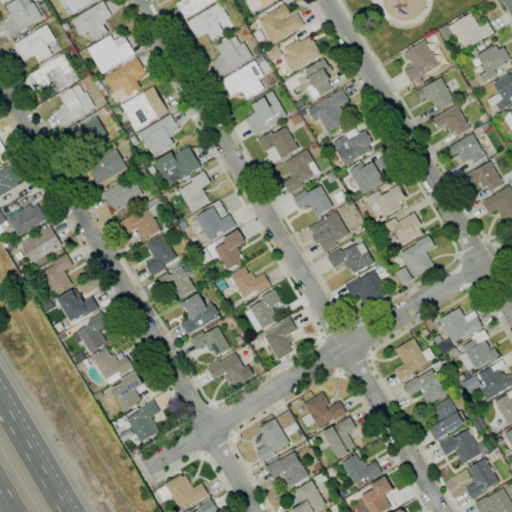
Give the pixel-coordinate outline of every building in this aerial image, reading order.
[(10,37),(1,22),(8,18),(7,16),(11,14),(6,6),(15,0),(30,0),(32,3),(33,3),(42,18),(10,37)] [(97,0),(74,14),(68,4),(63,8),(58,0),(97,0)] [(216,0),(186,19),(177,4),(183,0),(216,0)] [(252,14),(245,2),(248,0),(276,0),(264,8),(263,7),(252,14)] [(95,40),(89,30),(80,36),(71,21),(104,1),(113,16),(105,21),(106,22),(103,24),(108,32),(95,40)] [(212,40),(208,33),(204,35),(203,33),(196,37),(187,22),(220,2),(234,27),(224,33),(225,34),(218,38),(218,37),(212,40)] [(273,44),(266,32),(263,34),(265,38),(259,42),(254,33),(260,30),(261,31),(264,30),(259,20),(262,18),(261,15),(266,12),(268,15),(285,4),(291,14),(284,19),(285,20),(297,13),(304,25),(273,44)] [(465,50),(460,42),(457,44),(452,36),(445,40),(439,30),(447,25),(448,27),(471,13),(479,27),(488,22),(494,32),(465,50)] [(39,62),(35,55),(24,61),(14,45),(47,25),(56,40),(47,45),(53,55),(39,62)] [(102,74),(87,49),(111,35),(114,41),(124,35),(135,54),(102,74)] [(220,77),(211,62),(218,58),(217,56),(221,54),(216,46),(230,38),(231,39),(236,36),(241,45),(244,43),(253,58),(220,77)] [(293,72),(284,57),(288,54),(284,49),(299,40),(300,42),(309,37),(311,41),(313,40),(321,55),(293,72)] [(419,85),(416,79),(411,82),(404,72),(413,67),(405,53),(425,40),(440,65),(420,77),(423,83),(419,85)] [(474,55),(471,50),(478,46),(479,47),(484,44),(486,48),(474,55)] [(272,61),(266,51),(277,45),(282,55),(272,61)] [(483,83),(479,76),(487,71),(477,56),(492,46),(493,47),(496,46),(499,50),(504,47),(511,59),(495,70),(497,74),(483,83)] [(58,92),(52,83),(41,90),(31,74),(43,67),(42,64),(63,51),(80,78),(58,92)] [(116,103),(111,94),(113,93),(104,77),(121,67),(120,65),(135,57),(136,59),(138,57),(147,73),(140,77),(141,79),(137,80),(142,88),(116,103)] [(313,99),(306,87),(313,83),(310,77),(308,78),(304,70),(325,58),(332,69),(327,72),(331,79),(328,80),(333,88),(313,99)] [(266,73),(260,63),(266,60),(272,70),(266,73)] [(248,98),(243,91),(239,93),(238,91),(231,96),(222,80),(255,61),(264,76),(258,79),(264,88),(248,98)] [(511,103),(500,111),(496,104),(491,107),(487,100),(499,93),(494,83),(508,74),(509,75),(511,73),(511,103)] [(441,109),(438,104),(434,106),(432,101),(429,103),(427,99),(426,99),(425,98),(422,100),(416,91),(425,86),(426,86),(441,77),(455,100),(441,109)] [(103,96),(94,81),(98,79),(104,88),(105,87),(108,93),(103,96)] [(63,127),(54,112),(61,108),(60,106),(64,104),(59,96),(79,84),(85,93),(87,92),(96,107),(63,127)] [(136,130),(121,106),(154,86),(168,111),(136,130)] [(328,132),(319,117),(314,120),(308,110),(329,97),(328,95),(336,91),(337,93),(342,90),(348,100),(340,106),(348,120),(328,132)] [(255,136),(245,118),(256,112),(251,105),(265,97),(270,106),(272,105),(266,95),(272,91),(287,117),(255,136)] [(298,111),(295,104),(301,100),(305,106),(298,111)] [(107,113),(104,107),(108,105),(112,111),(107,113)] [(458,136),(455,132),(452,134),(448,128),(446,130),(443,125),(438,127),(433,119),(456,105),(471,129),(458,136)] [(292,117),(290,113),(297,109),(299,113),(292,117)] [(511,131),(503,116),(511,110),(511,131)] [(155,157),(149,147),(147,148),(147,147),(145,148),(143,145),(145,144),(142,140),(141,140),(138,136),(139,135),(138,134),(170,114),(179,130),(173,133),(174,135),(171,137),(175,145),(155,157)] [(83,152),(72,135),(81,130),(79,128),(97,117),(109,136),(83,152)] [(281,158),(274,147),(265,152),(258,139),(271,132),(273,135),(286,127),(298,148),(281,158)] [(346,165),(333,142),(345,135),(344,135),(355,128),(359,134),(366,130),(373,142),(369,145),(372,151),(346,165)] [(473,163),(471,159),(467,161),(464,162),(458,153),(454,155),(449,147),(474,133),(487,156),(473,163)] [(134,145),(130,139),(134,136),(138,142),(134,145)] [(511,145),(506,148),(503,142),(509,139),(511,145)] [(313,150),(310,145),(316,142),(318,147),(313,150)] [(99,185),(87,166),(107,154),(105,150),(114,145),(128,168),(99,185)] [(169,186),(155,162),(172,152),(175,156),(190,147),(202,166),(188,174),(190,177),(185,180),(184,178),(169,186)] [(290,194),(283,182),(292,177),(284,163),(305,151),(307,150),(320,172),(302,183),(304,186),(290,194)] [(363,194),(349,170),(361,163),(364,168),(383,157),(390,170),(381,175),(385,181),(363,194)] [(489,192),(486,187),(484,188),(481,183),(478,185),(475,181),(470,183),(465,175),(475,169),(475,170),(490,162),(503,184),(489,192)] [(0,196),(0,171),(13,164),(22,179),(17,182),(19,185),(0,196)] [(153,178),(148,169),(153,165),(159,175),(153,178)] [(193,212),(180,190),(193,182),(191,179),(204,171),(211,183),(201,188),(209,202),(193,212)] [(114,213),(103,194),(133,176),(144,195),(114,213)] [(316,217),(308,204),(300,209),(293,198),(305,190),(307,193),(320,185),(333,206),(316,217)] [(385,217),(380,208),(373,212),(370,207),(377,203),(376,201),(369,206),(365,199),(379,191),(382,196),(390,191),(389,190),(399,185),(407,198),(399,202),(402,207),(385,217)] [(511,220),(509,222),(504,214),(501,217),(496,209),(489,213),(487,210),(485,211),(483,208),(485,206),(483,203),(510,187),(511,190),(511,220)] [(144,241),(137,228),(127,234),(120,222),(147,207),(145,203),(159,195),(163,202),(156,206),(160,213),(153,217),(161,231),(144,241)] [(19,236),(8,218),(30,205),(32,208),(37,205),(46,219),(19,236)] [(211,241),(209,238),(208,238),(207,236),(206,237),(204,234),(205,233),(201,225),(198,227),(195,220),(197,219),(196,216),(212,206),(220,220),(230,215),(237,226),(224,234),(222,231),(215,235),(217,238),(211,241)] [(5,247),(0,238),(0,211),(9,224),(2,228),(6,235),(3,238),(8,245),(5,247)] [(325,253),(319,243),(317,244),(312,236),(314,235),(310,227),(336,211),(350,234),(336,242),(338,245),(325,253)] [(403,244),(394,228),(386,233),(382,226),(395,218),(398,223),(415,213),(422,225),(418,228),(421,233),(403,244)] [(182,231),(178,224),(184,220),(188,227),(182,231)] [(39,266),(36,261),(33,262),(22,244),(51,226),(62,245),(46,255),(49,260),(39,266)] [(227,270),(215,249),(226,242),(224,239),(239,230),(246,242),(237,247),(240,253),(238,255),(242,262),(227,270)] [(153,276),(146,265),(155,259),(146,246),(164,235),(177,257),(164,265),(165,268),(153,276)] [(416,277),(401,253),(416,244),(415,243),(429,235),(435,246),(425,252),(434,266),(416,277)] [(11,251),(8,246),(14,243),(16,248),(11,251)] [(354,274),(350,268),(347,270),(343,263),(334,268),(327,257),(340,249),(342,252),(356,244),(357,246),(363,243),(375,263),(368,267),(367,266),(354,274)] [(204,263),(198,252),(205,248),(212,258),(204,263)] [(55,295),(42,272),(55,264),(54,261),(66,254),(73,265),(64,270),(72,285),(55,295)] [(179,300),(169,285),(162,290),(156,280),(167,273),(169,276),(171,274),(170,272),(180,265),(182,268),(189,264),(195,274),(189,277),(196,289),(179,300)] [(244,298),(242,295),(241,296),(239,292),(240,291),(234,282),(232,283),(229,279),(231,277),(230,275),(244,266),(249,274),(251,272),(255,279),(264,273),(271,284),(258,292),(257,289),(244,298)] [(402,285),(395,274),(405,267),(412,279),(402,285)] [(364,308),(361,303),(360,304),(354,296),(353,297),(346,286),(359,277),(360,279),(373,270),(388,293),(364,308)] [(71,322),(58,299),(75,289),(80,298),(82,297),(84,301),(92,296),(99,308),(85,316),(84,314),(71,322)] [(257,331),(245,312),(251,309),(250,308),(262,300),(261,297),(274,289),(281,301),(271,307),(279,319),(262,329),(262,328),(257,331)] [(187,335),(180,324),(189,318),(181,304),(199,293),(206,305),(211,302),(213,306),(214,305),(219,312),(218,313),(220,316),(200,328),(200,327),(187,335)] [(46,312),(43,306),(51,301),(54,308),(46,312)] [(454,342),(440,319),(459,308),(465,316),(474,311),(478,316),(477,317),(483,328),(469,336),(468,334),(454,342)] [(90,352),(89,351),(87,352),(85,348),(87,347),(83,340),(78,343),(72,335),(90,323),(88,320),(101,312),(108,324),(99,330),(106,342),(90,352)] [(278,361),(272,350),(269,351),(267,348),(270,346),(267,342),(266,343),(263,338),(265,337),(264,336),(279,327),(279,326),(291,318),(297,330),(294,332),(295,332),(291,334),(288,335),(293,342),(291,343),(292,345),(295,350),(292,352),(293,353),(290,355),(289,354),(278,361)] [(216,356),(213,350),(210,352),(205,345),(196,351),(189,339),(203,331),(204,334),(208,332),(217,326),(231,347),(216,356)] [(468,371),(459,356),(465,352),(462,347),(472,340),(471,338),(484,330),(489,338),(485,340),(490,350),(495,347),(499,355),(475,370),(474,367),(468,371)] [(401,381),(394,369),(403,364),(395,349),(414,338),(422,352),(429,348),(435,357),(428,361),(429,363),(414,372),(414,373),(401,381)] [(443,353),(438,345),(448,338),(454,347),(443,353)] [(119,372),(106,380),(92,357),(107,349),(111,356),(114,354),(118,361),(127,356),(133,367),(121,375),(119,372)] [(231,389),(224,377),(228,375),(226,372),(215,379),(208,368),(220,360),(221,362),(236,353),(251,377),(231,389)] [(511,385),(487,401),(480,389),(486,386),(484,381),(482,382),(481,380),(482,380),(478,374),(491,367),(491,366),(502,360),(505,365),(498,370),(501,375),(503,373),(505,376),(506,376),(507,377),(511,375),(511,376),(511,385)] [(80,371),(76,365),(83,361),(86,368),(80,371)] [(428,405),(421,394),(422,393),(420,390),(411,395),(404,384),(417,377),(418,378),(432,369),(447,393),(428,405)] [(124,411),(117,399),(118,399),(112,389),(123,382),(122,380),(136,371),(144,384),(134,390),(141,401),(124,411)] [(466,394),(460,385),(475,376),(481,385),(466,394)] [(511,423),(509,425),(495,402),(507,394),(511,390),(511,423)] [(319,428),(316,422),(307,427),(301,419),(310,414),(304,404),(323,392),(330,404),(327,406),(329,408),(340,402),(346,413),(334,421),(333,419),(319,428)] [(436,441),(429,429),(440,422),(432,408),(449,398),(465,424),(436,441)] [(140,442),(126,418),(140,410),(139,409),(153,401),(160,412),(150,418),(158,431),(140,442)] [(284,430),(277,418),(289,410),(296,422),(284,430)] [(338,459),(323,432),(350,416),(357,428),(348,434),(356,448),(338,459)] [(263,462),(257,451),(265,445),(260,437),(263,436),(259,429),(275,419),(290,443),(275,452),(276,454),(274,456),(274,457),(271,459),(270,458),(263,462)] [(511,426),(503,432),(511,448),(511,426)] [(463,464),(454,450),(446,455),(439,444),(453,436),(454,438),(468,430),(482,453),(463,464)] [(290,487),(283,476),(287,474),(285,470),(273,478),(266,467),(279,459),(280,460),(295,451),(303,465),(304,465),(310,476),(290,487)] [(354,484),(342,463),(356,454),(360,461),(363,459),(367,467),(376,462),(382,473),(370,480),(367,476),(354,484)] [(472,500),(466,488),(474,483),(470,476),(473,474),(469,468),(485,458),(499,482),(485,490),(486,491),(472,500)] [(180,509),(172,496),(163,502),(156,491),(166,485),(165,484),(181,475),(182,477),(185,475),(193,488),(202,483),(209,494),(196,502),(194,500),(180,509)] [(382,511),(370,511),(361,496),(373,488),(371,485),(385,476),(393,490),(384,495),(391,507),(382,511)] [(292,511),(291,510),(300,505),(293,494),(297,492),(296,490),(312,481),(326,505),(315,511),(292,511)] [(511,511),(491,511),(490,510),(486,511),(480,511),(475,504),(487,496),(488,498),(503,488),(511,503),(511,511)] [(194,511),(198,510),(197,508),(212,499),(219,511),(217,511),(194,511)]
